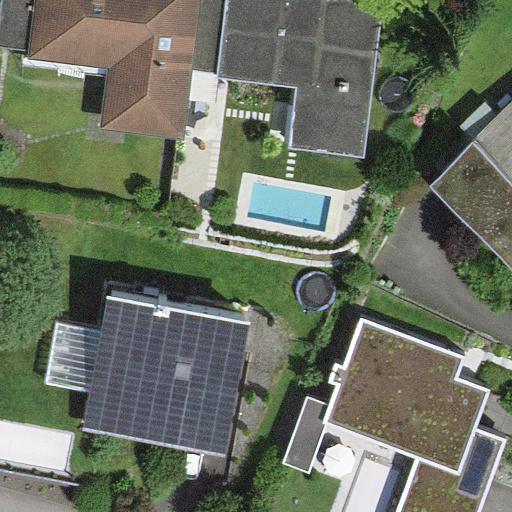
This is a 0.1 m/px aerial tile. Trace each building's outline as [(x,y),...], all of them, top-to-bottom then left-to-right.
[(190,0),(41,0),(37,39),(121,48),(113,111),(177,118),(190,0)] [(377,2),(361,0),(229,0),(222,67),(306,77),(299,139),(360,146),(377,2)] [(511,109),(443,174),(511,247),(511,109)] [(250,306),(107,281),(82,423),(225,448),(250,306)] [(462,363),(365,325),(330,416),(421,451),(397,511),(471,511),(497,447),(469,436),(485,393),(455,381),(462,363)]
